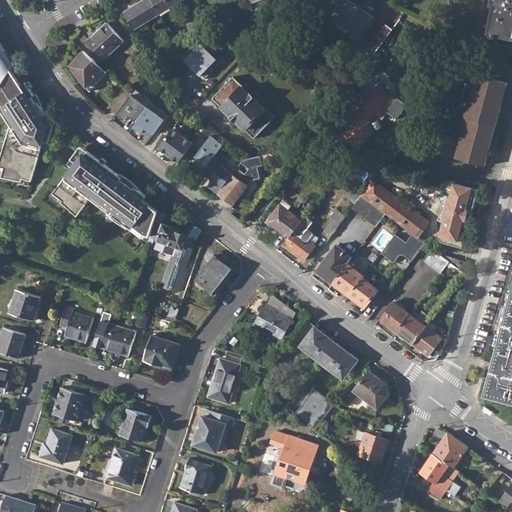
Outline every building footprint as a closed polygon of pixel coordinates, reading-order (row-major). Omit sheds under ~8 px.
[(142,0),(125,11),(135,27),(160,12),(152,0),(142,0)] [(152,0),(160,12),(179,0),(152,0)] [(223,13),(229,27),(247,21),(245,15),(267,6),(264,0),(261,0),(252,3),(223,13)] [(375,17),(362,9),(356,5),(348,0),(340,0),(330,16),(361,37),(375,17)] [(494,37),(499,38),(499,35),(511,36),(511,0),(495,0),(495,4),(497,5),(492,34),(495,34),(494,37)] [(87,40),(104,58),(124,40),(107,21),(87,40)] [(386,24),(366,52),(372,57),(376,53),(393,30),(386,24)] [(0,87),(12,69),(13,67),(3,52),(6,50),(0,41),(0,87)] [(3,52),(13,67),(15,64),(6,50),(3,52)] [(71,65),(91,90),(108,71),(84,50),(71,65)] [(362,71),(369,75),(382,57),(376,53),(372,57),(362,71)] [(24,179),(33,181),(42,148),(44,140),(49,141),(54,125),(38,102),(36,103),(32,97),(34,95),(25,82),(21,85),(12,69),(0,87),(0,101),(1,102),(4,107),(2,107),(7,114),(5,116),(11,125),(0,163),(0,166),(5,168),(3,178),(23,182),(24,179)] [(460,142),(490,150),(508,82),(477,74),(465,117),(467,117),(460,142)] [(246,128),(255,137),(276,115),(266,105),(265,106),(250,93),(243,86),(244,85),(234,76),(214,97),(237,121),(246,129),(246,128)] [(341,135),(358,148),(368,135),(370,135),(373,130),(368,126),(367,127),(366,126),(377,112),(378,113),(378,114),(382,118),(386,112),(385,111),(395,98),(377,85),(364,103),(365,104),(355,118),(353,117),(341,135)] [(110,107),(117,114),(133,93),(126,87),(110,107)] [(183,162),(196,138),(173,126),(160,149),(183,162)] [(207,140),(200,135),(192,146),(199,151),(197,155),(209,164),(218,153),(224,144),(212,135),(207,140)] [(456,158),(485,165),(490,150),(460,142),(456,158)] [(73,168),(54,193),(63,200),(62,202),(77,217),(91,198),(113,215),(114,213),(127,222),(126,224),(133,230),(136,227),(144,234),(150,235),(155,222),(159,212),(143,201),(147,195),(82,146),(72,158),(78,162),(73,168)] [(228,160),(218,153),(209,164),(202,173),(213,180),(208,186),(218,194),(233,174),(223,166),(228,160)] [(73,168),(78,162),(72,158),(67,164),(73,168)] [(413,234),(418,237),(430,222),(374,180),(362,195),(386,213),(413,234)] [(463,243),(478,188),(453,181),(449,196),(445,195),(438,218),(443,219),(439,233),(452,236),(451,239),(463,243)] [(353,208),(377,226),(386,213),(362,195),(353,208)] [(283,199),(281,203),(288,209),(291,205),(283,199)] [(266,222),(289,239),(303,220),(288,209),(281,203),(266,222)] [(315,245),(314,245),(309,241),(313,234),(307,230),(312,223),(305,218),(303,220),(289,239),(284,245),(304,260),(315,245)] [(324,233),(331,238),(342,223),(335,218),(324,233)] [(163,224),(155,222),(150,235),(150,236),(173,243),(169,253),(173,254),(162,285),(177,291),(196,239),(188,236),(188,235),(173,230),(174,226),(164,223),(163,224)] [(318,238),(313,234),(309,241),(314,245),(318,238)] [(418,237),(413,234),(408,241),(420,250),(425,243),(418,237)] [(348,263),(350,262),(343,256),(346,251),(337,245),(317,271),(333,283),(348,263)] [(425,261),(441,273),(450,261),(434,249),(425,261)] [(203,284),(214,292),(233,268),(215,255),(199,277),(205,282),(203,284)] [(364,275),(353,267),(348,263),(333,283),(349,295),(362,277),(364,275)] [(450,268),(463,277),(465,273),(460,269),(455,265),(453,264),(450,268)] [(349,295),(364,307),(378,290),(362,277),(349,295)] [(9,314),(32,322),(40,298),(17,291),(9,314)] [(511,291),(485,394),(511,401),(511,291)] [(127,302),(135,305),(137,300),(135,296),(130,294),(127,302)] [(265,326),(275,331),(283,335),(290,324),(294,322),(293,318),(296,312),(273,294),(268,295),(252,327),(255,329),(265,326)] [(380,319),(396,332),(410,314),(394,301),(380,319)] [(169,315),(176,318),(179,308),(172,306),(169,315)] [(65,337),(86,343),(94,320),(72,313),(73,310),(66,308),(60,327),(67,329),(65,337)] [(396,332),(413,344),(426,326),(410,314),(396,332)] [(100,348),(129,357),(136,333),(108,324),(100,348)] [(300,346),(322,362),(336,342),(315,326),(300,346)] [(413,344),(428,356),(442,338),(426,326),(413,344)] [(0,343),(0,352),(18,359),(26,335),(5,328),(0,343)] [(163,366),(172,369),(180,345),(151,336),(143,361),(162,367),(163,366)] [(322,362),(344,379),(358,359),(336,342),(322,362)] [(208,398),(229,404),(241,366),(220,360),(208,398)] [(0,392),(1,393),(2,392),(6,393),(9,383),(5,382),(8,371),(0,368),(0,392)] [(355,390),(378,407),(389,394),(387,383),(370,370),(355,390)] [(287,408),(314,429),(334,403),(307,382),(287,408)] [(54,413),(78,421),(86,395),(64,388),(61,397),(58,405),(57,405),(54,413)] [(484,406),(481,410),(490,415),(493,412),(484,406)] [(121,434),(143,441),(145,432),(147,426),(149,427),(153,416),(129,408),(121,434)] [(193,445),(217,452),(226,424),(232,426),(234,418),(207,410),(205,417),(203,416),(193,445)] [(41,456),(64,463),(73,436),(53,429),(49,439),(47,447),(44,446),(41,456)] [(357,438),(362,439),(365,432),(359,430),(357,438)] [(373,434),(365,432),(362,439),(361,442),(356,441),(352,451),(358,452),(358,454),(381,462),(388,439),(380,436),(381,432),(376,431),(376,432),(373,432),(373,434)] [(449,464),(453,467),(468,446),(448,432),(433,453),(449,464)] [(272,483),(282,486),(286,477),(304,483),(317,444),(290,434),(272,483)] [(107,477),(133,485),(137,472),(134,471),(136,464),(139,456),(116,449),(107,477)] [(443,472),(449,464),(433,453),(421,470),(434,479),(447,488),(452,480),(443,472)] [(180,487),(202,494),(208,473),(210,473),(212,466),(189,459),(186,468),(188,469),(185,477),(184,476),(180,487)] [(434,479),(429,487),(441,496),(447,488),(434,479)] [(511,482),(500,500),(508,506),(511,500),(511,482)] [(1,511),(34,511),(37,505),(7,495),(1,511)] [(59,511),(86,511),(87,509),(63,502),(59,511)] [(171,511),(196,511),(197,509),(175,502),(171,511)]
